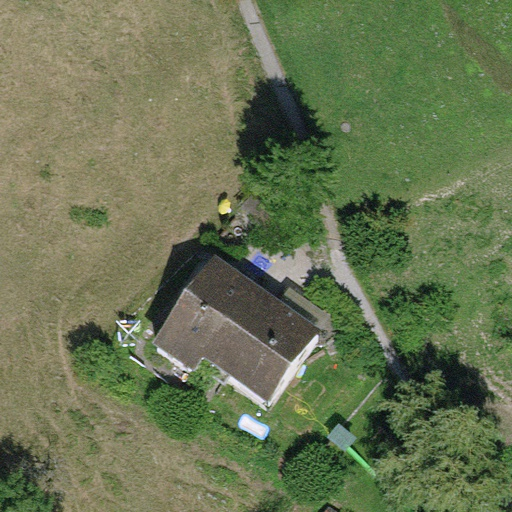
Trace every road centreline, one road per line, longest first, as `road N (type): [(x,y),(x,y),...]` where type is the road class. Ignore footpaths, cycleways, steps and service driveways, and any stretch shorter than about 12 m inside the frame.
road 1 (track): [(511,502),(404,373),(347,270),(267,267)]
road 2 (track): [(251,0),(301,117),(347,270)]
